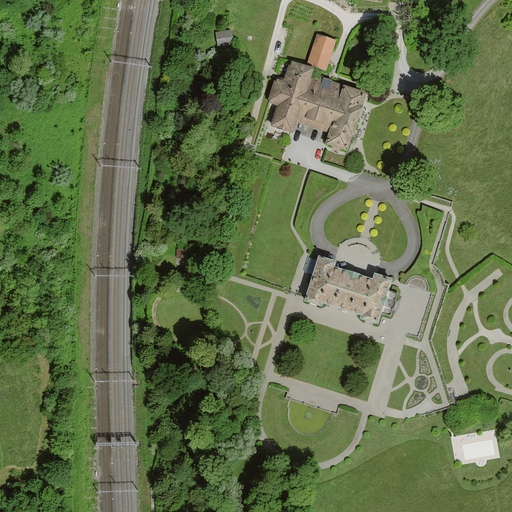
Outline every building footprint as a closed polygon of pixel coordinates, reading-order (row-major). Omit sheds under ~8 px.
[(231,30),(216,33),(219,48),(234,44),(231,30)] [(336,41),(317,34),(306,65),(326,72),(336,41)] [(279,106),(272,127),(291,133),(295,121),(330,133),(326,145),(348,152),(367,94),(312,75),(314,69),(291,62),(284,81),(275,78),(267,102),(279,106)] [(187,250),(177,250),(177,259),(181,259),(187,259),(187,250)] [(319,258),(305,303),(323,309),(324,305),(362,318),(361,321),(378,326),(393,281),(376,275),(374,281),(335,269),(337,263),(319,258)]
